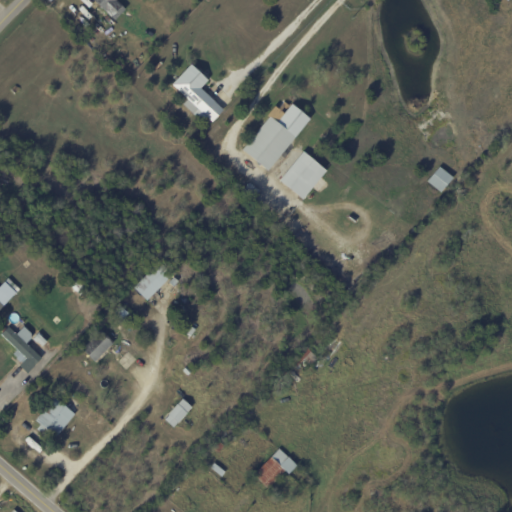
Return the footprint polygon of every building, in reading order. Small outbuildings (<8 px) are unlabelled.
[(104,11),(93,0),(116,0),(125,9),(115,20),(106,11),(105,12),(104,11)] [(89,20),(94,24),(89,30),(84,26),(89,20)] [(202,90),(214,101),(203,114),(197,109),(193,114),(182,104),(186,99),(171,84),(189,64),(207,80),(200,88),(202,90)] [(309,119),(268,171),(242,151),(269,117),(267,115),(275,106),(278,109),(284,101),(289,106),(291,104),(309,119)] [(325,171),(302,200),(279,181),(302,152),(325,171)] [(440,167),(454,178),(442,193),(428,181),(440,167)] [(243,187),(247,182),(259,191),(253,200),(241,191),(243,187)] [(171,275),(172,275),(147,301),(133,288),(158,262),(171,275)] [(75,280),(85,290),(79,296),(69,286),(75,280)] [(31,338),(26,344),(41,358),(27,373),(19,366),(26,358),(25,357),(21,362),(14,354),(17,350),(16,349),(12,354),(8,350),(6,352),(2,348),(9,342),(1,334),(8,327),(16,334),(23,326),(31,334),(31,338)] [(113,342),(95,362),(82,349),(100,330),(113,342)] [(305,347),(317,359),(309,367),(302,360),(296,367),(291,362),(305,347)] [(188,376),(183,371),(186,367),(191,372),(188,376)] [(64,407),(74,415),(56,437),(44,428),(43,430),(33,422),(52,398),(64,407)] [(191,408),(172,429),(164,421),(168,416),(167,415),(176,404),(177,405),(181,399),(191,408)] [(217,440),(223,447),(218,453),(211,447),(217,440)] [(262,484),(252,476),(278,449),(296,466),(287,475),(284,472),(267,490),(262,484)] [(213,464),(224,473),(220,477),(209,468),(213,464)]
